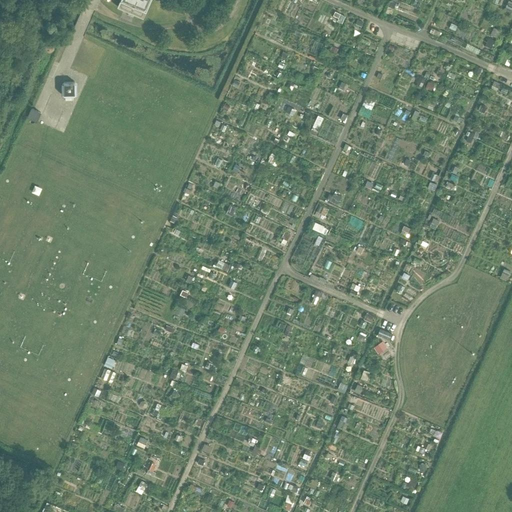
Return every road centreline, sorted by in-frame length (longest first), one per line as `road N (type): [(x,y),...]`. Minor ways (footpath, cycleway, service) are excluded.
road 1 (track): [(171,511),(393,28)]
road 2 (track): [(511,153),(462,270),(402,321),(399,410),(355,511)]
road 3 (track): [(402,321),(282,270)]
road 4 (track): [(511,77),(393,28)]
